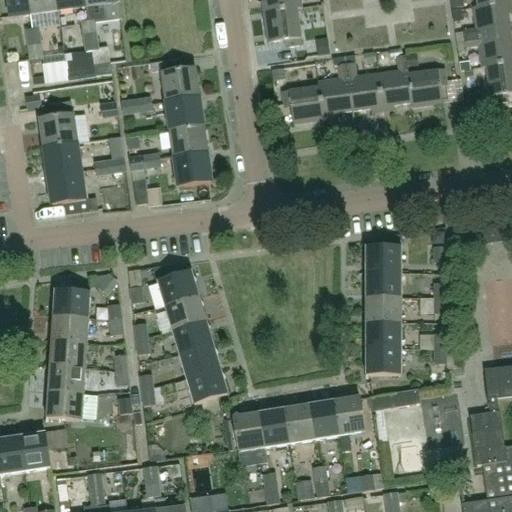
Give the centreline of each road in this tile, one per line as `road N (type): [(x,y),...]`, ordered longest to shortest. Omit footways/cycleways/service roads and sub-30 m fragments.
road 1 (residential): [(256,211),(511,175)]
road 2 (residential): [(32,240),(256,211)]
road 3 (residential): [(256,211),(230,0)]
road 4 (residential): [(32,240),(13,120)]
